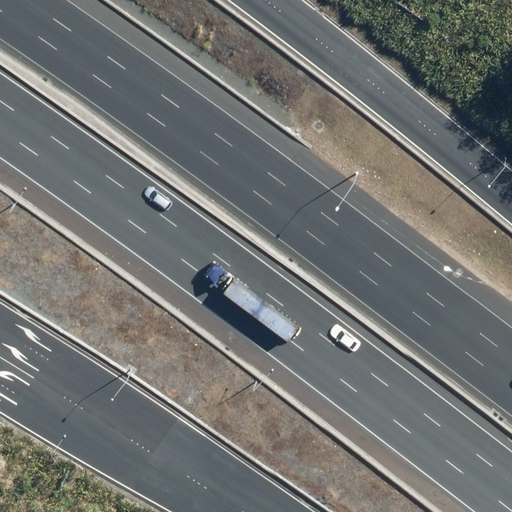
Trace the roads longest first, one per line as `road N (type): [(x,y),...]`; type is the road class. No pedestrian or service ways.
road 1 (motorway): [(511,479),(392,380),(0,103)]
road 2 (motorway): [(0,5),(511,380)]
road 3 (motorway): [(267,0),(511,195)]
road 4 (motorway): [(255,511),(0,349)]
